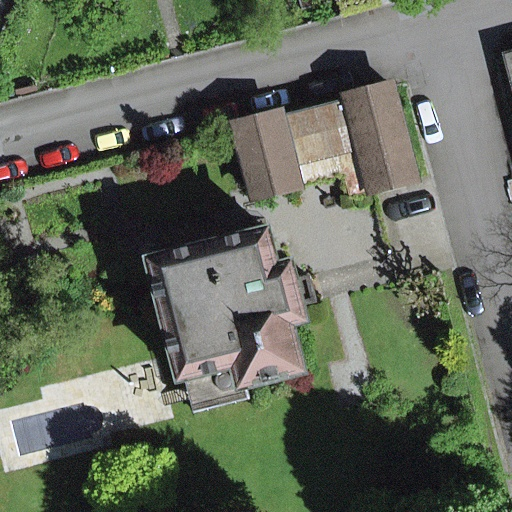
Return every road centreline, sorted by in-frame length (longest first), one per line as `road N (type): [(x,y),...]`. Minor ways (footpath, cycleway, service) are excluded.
road 1 (residential): [(0,132),(440,19)]
road 2 (residential): [(440,19),(511,297)]
